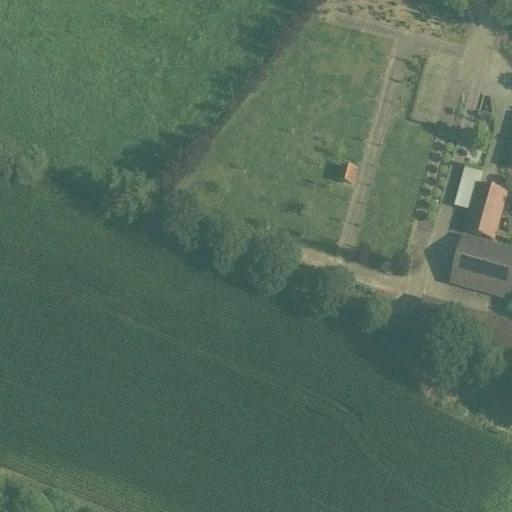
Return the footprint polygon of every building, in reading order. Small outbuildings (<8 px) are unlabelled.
[(381,155),(358,257),(414,269),(437,167),(381,155)] [(337,184),(354,188),(357,172),(340,168),(337,184)] [(462,236),(495,245),(508,195),(475,186),(462,236)] [(511,251),(461,238),(448,287),(510,304),(511,295),(511,251)] [(511,325),(422,301),(412,336),(511,363),(511,325)]
